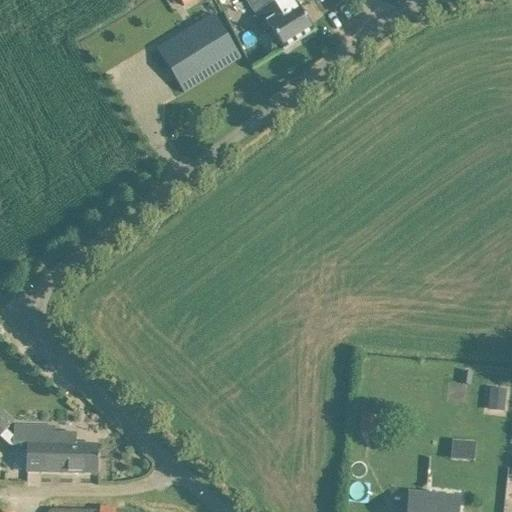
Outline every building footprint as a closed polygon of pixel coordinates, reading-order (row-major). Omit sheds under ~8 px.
[(246,0),(255,15),(266,32),(270,30),(283,51),(313,32),(297,6),(306,0),(246,0)] [(157,51),(173,77),(184,94),(240,59),(213,15),(157,51)] [(506,391),(490,390),(488,410),(504,411),(506,391)] [(0,436),(12,423),(0,411),(0,436)] [(381,417),(361,415),(359,435),(379,436),(381,417)] [(14,447),(14,449),(15,449),(15,469),(27,469),(27,474),(96,475),(96,462),(99,462),(99,459),(96,459),(97,445),(75,445),(76,434),(54,434),(54,428),(14,427),(14,447)] [(458,511),(459,498),(408,493),(406,511),(458,511)]
